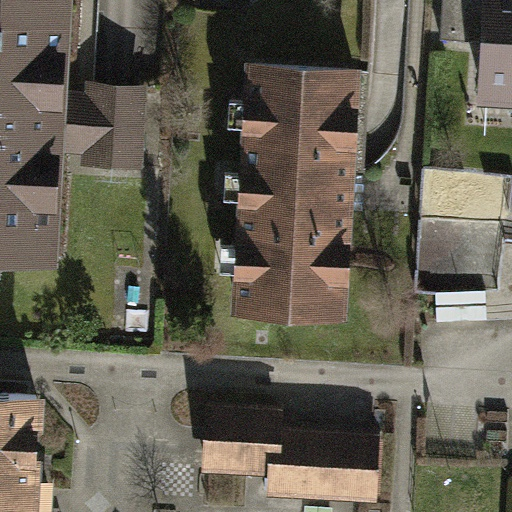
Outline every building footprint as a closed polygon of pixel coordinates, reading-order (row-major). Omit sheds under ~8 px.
[(63,0),(0,0),(0,254),(49,258),(55,149),(56,131),(44,130),(45,108),(57,108),(58,89),(63,0)] [(511,0),(443,0),(441,39),(471,40),(473,12),(488,13),(484,93),(511,94),(511,0)] [(356,68),(252,62),(238,306),(342,312),(356,68)] [(144,87),(93,84),(92,91),(89,151),(88,159),(139,163),(144,87)] [(89,151),(92,91),(58,89),(57,108),(45,108),(44,130),(56,131),(55,149),(89,151)] [(0,511),(48,511),(50,483),(32,482),(37,395),(0,392),(0,511)] [(212,404),(208,464),(275,468),(274,488),(331,492),(335,432),(278,429),(280,408),(212,404)] [(373,494),(377,435),(335,432),(331,492),(373,494)]
